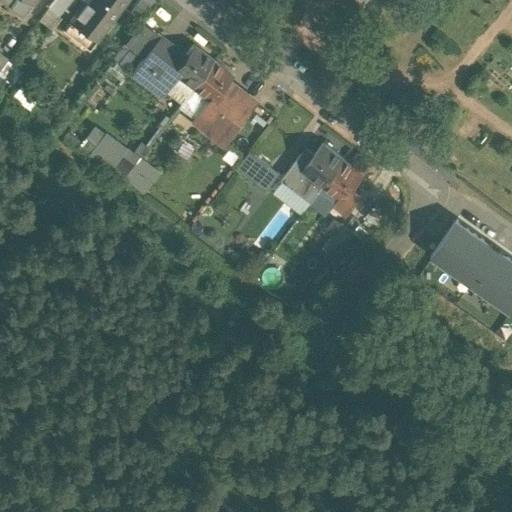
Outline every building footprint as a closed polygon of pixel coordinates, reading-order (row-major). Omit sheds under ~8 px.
[(2,0),(23,15),(34,0),(2,0)] [(52,0),(48,6),(59,14),(69,0),(52,0)] [(85,0),(70,20),(97,40),(126,0),(85,0)] [(176,47),(160,35),(143,59),(158,70),(176,47)] [(185,54),(180,61),(171,54),(158,71),(172,82),(177,75),(192,87),(213,59),(193,44),(185,54)] [(158,70),(143,59),(132,73),(161,95),(172,82),(158,71),(171,54),(180,61),(185,54),(176,47),(158,70)] [(234,75),(214,59),(213,59),(192,87),(207,99),(192,119),(224,143),(255,101),(236,86),(232,91),(225,86),(234,75)] [(138,157),(96,125),(89,135),(97,141),(90,151),(124,176),(138,157)] [(323,142),(315,152),(306,146),(281,179),(311,201),(323,185),(344,158),(323,142)] [(141,154),(126,174),(147,190),(162,169),(141,154)] [(363,173),(344,158),(323,185),(338,197),(333,204),(347,214),(360,196),(351,189),(363,173)] [(278,173),(268,165),(255,183),(266,191),(278,173)] [(511,259),(457,221),(458,219),(457,218),(431,254),(433,255),(434,254),(509,307),(508,308),(511,310),(511,307),(511,259)] [(343,220),(324,241),(336,252),(354,231),(343,220)]
